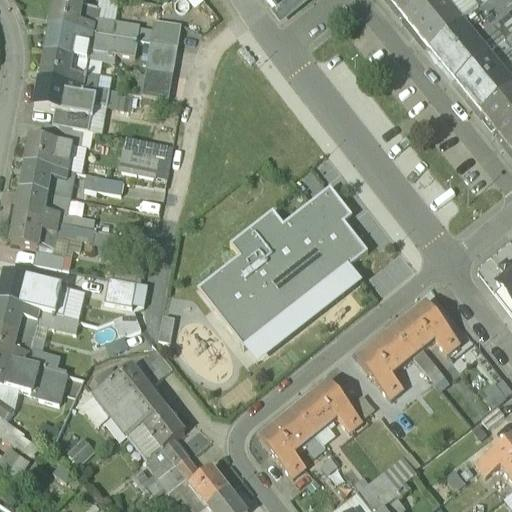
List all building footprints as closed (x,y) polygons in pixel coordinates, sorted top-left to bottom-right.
[(263,0),(280,21),(306,0),(263,0)] [(431,0),(386,0),(404,22),(431,0)] [(431,0),(404,22),(430,55),(479,15),(466,0),(431,0)] [(495,2),(479,15),(493,33),(509,20),(495,2)] [(73,8),(55,5),(50,32),(93,40),(94,30),(79,27),(82,10),(73,8)] [(96,12),(82,10),(79,27),(94,30),(93,40),(111,42),(113,28),(94,23),(96,12)] [(479,15),(430,55),(456,87),(489,60),(470,37),(477,32),(487,45),(497,37),(493,33),(479,15)] [(181,30),(155,25),(151,47),(178,52),(181,30)] [(93,40),(50,32),(46,58),(73,63),(76,46),(91,49),(93,40)] [(91,49),(76,46),(73,63),(89,65),(90,57),(134,63),(137,46),(111,42),(93,40),(91,49)] [(178,52),(151,47),(146,74),(173,78),(178,52)] [(73,63),(46,58),(40,83),(83,91),(85,82),(70,79),(73,63)] [(511,94),(511,88),(489,60),(456,87),(482,119),(511,94)] [(89,65),(73,63),(70,79),(85,82),(83,91),(84,91),(98,94),(100,81),(87,79),(89,65)] [(173,78),(146,74),(142,101),(168,105),(173,78)] [(83,91),(40,83),(40,84),(39,84),(34,111),(55,115),(62,116),(62,117),(91,122),(92,122),(95,109),(96,101),(84,99),(84,98),(83,98),(84,91),(83,91)] [(98,94),(84,91),(83,98),(84,98),(84,99),(96,101),(95,109),(107,111),(109,96),(98,94)] [(511,94),(482,119),(508,151),(511,148),(511,94)] [(110,111),(127,112),(128,99),(111,98),(110,111)] [(91,122),(62,117),(62,116),(55,115),(52,130),(85,136),(88,136),(91,122)] [(52,130),(45,129),(42,145),(58,147),(74,150),(74,151),(82,152),(85,136),(52,130)] [(42,145),(30,143),(25,170),(68,178),(70,168),(54,165),(58,147),(42,145)] [(74,150),(58,147),(54,165),(70,168),(74,151),(74,150)] [(159,158),(124,152),(120,177),(155,183),(159,158)] [(68,178),(25,170),(20,196),(47,201),(51,185),(66,187),(68,178)] [(76,179),(68,178),(66,187),(65,192),(73,194),(76,179)] [(123,187),(89,181),(87,189),(97,191),(96,196),(120,200),(120,201),(122,201),(125,187),(123,187)] [(66,187),(51,185),(47,201),(70,204),(73,194),(65,192),(66,187)] [(245,354),(255,368),(362,286),(351,272),(369,258),(342,224),(350,218),(331,194),(284,230),(274,217),(230,250),(240,263),(200,294),(224,325),(221,327),(243,355),(245,354)] [(47,201),(20,196),(15,222),(58,229),(60,220),(44,217),(47,201)] [(70,204),(47,201),(45,217),(60,220),(58,229),(68,231),(69,222),(67,221),(70,204)] [(58,229),(15,222),(10,249),(38,254),(41,236),(57,239),(58,229)] [(95,225),(93,235),(112,239),(114,230),(95,225)] [(41,236),(38,254),(53,256),(56,241),(93,248),(95,236),(58,229),(57,239),(41,236)] [(95,236),(93,248),(113,252),(115,240),(95,236)] [(511,273),(510,271),(503,276),(506,280),(497,286),(511,304),(511,273)] [(31,288),(3,281),(0,292),(0,308),(39,318),(40,317),(42,309),(27,305),(31,288)] [(145,296),(145,294),(146,291),(109,283),(103,308),(131,314),(132,311),(142,313),(145,296)] [(42,309),(40,317),(55,321),(61,294),(31,288),(27,305),(42,309)] [(39,318),(0,308),(0,335),(18,341),(22,323),(37,327),(39,318)] [(460,349),(426,308),(391,337),(413,364),(435,345),(447,360),(460,349)] [(134,318),(114,325),(120,344),(141,336),(134,318)] [(159,349),(169,351),(174,324),(163,322),(159,349)] [(18,341),(0,335),(0,363),(27,370),(29,360),(14,356),(18,341)] [(413,364),(391,337),(357,365),(390,406),(403,396),(391,382),(413,364)] [(173,375),(156,355),(147,363),(163,383),(173,375)] [(27,370),(0,363),(0,391),(31,400),(39,373),(27,370)] [(163,383),(147,363),(138,371),(154,390),(163,383)] [(133,372),(97,401),(112,421),(149,392),(133,372)] [(67,381),(39,373),(31,400),(39,402),(39,405),(59,411),(67,381)] [(511,395),(505,383),(484,394),(493,410),(511,399),(511,395)] [(329,388),(295,416),(317,442),(338,425),(350,439),(363,428),(329,388)] [(349,408),(364,426),(387,409),(373,390),(349,408)] [(149,392),(112,421),(121,432),(135,421),(144,433),(167,415),(149,392)] [(15,416),(0,405),(0,422),(7,427),(15,416)] [(167,415),(144,433),(162,455),(163,454),(175,446),(185,438),(167,415)] [(317,442),(295,416),(260,444),(294,485),(306,475),(295,460),(317,442)] [(135,421),(121,432),(130,444),(144,433),(135,421)] [(0,426),(0,443),(15,453),(24,440),(1,425),(0,426)] [(511,442),(475,471),(486,484),(501,473),(511,487),(511,442)] [(85,444),(70,458),(80,469),(95,455),(85,444)] [(189,463),(175,446),(163,454),(178,472),(189,463)] [(189,463),(178,472),(191,489),(202,480),(189,463)] [(191,489),(189,490),(206,511),(208,511),(231,495),(212,472),(202,480),(191,489)] [(357,500),(365,511),(386,511),(401,501),(384,480),(357,500)] [(243,511),(231,495),(208,511),(243,511)]
